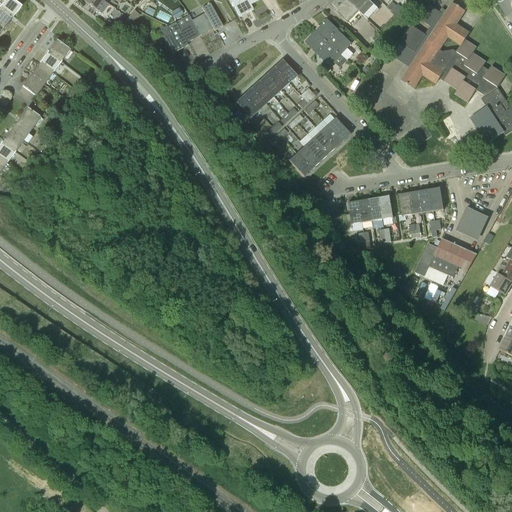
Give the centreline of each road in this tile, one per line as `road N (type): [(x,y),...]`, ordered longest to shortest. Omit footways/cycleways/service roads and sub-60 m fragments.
road 1 (residential): [(337,383),(142,89),(56,6)]
road 2 (primary): [(258,428),(140,358),(0,259)]
road 3 (residential): [(400,177),(270,29)]
road 4 (unclassified): [(102,511),(0,417)]
